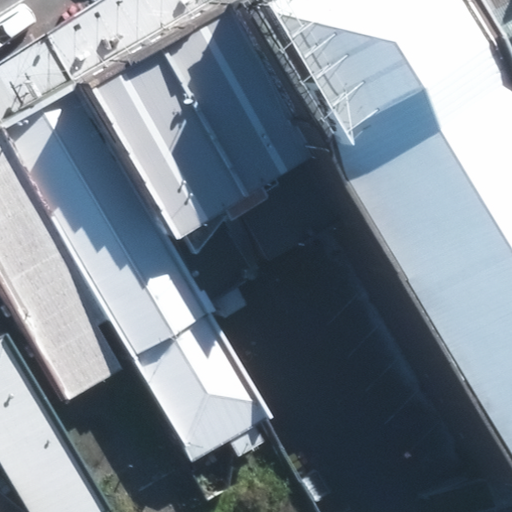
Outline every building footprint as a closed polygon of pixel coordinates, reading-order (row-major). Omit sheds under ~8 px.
[(313,234),(459,472),(511,439),(511,147),(457,58),(422,0),(195,0),(177,11),(313,234)] [(511,0),(422,0),(457,58),(511,25),(511,0)] [(201,301),(313,234),(177,11),(65,77),(201,301)] [(201,301),(65,77),(0,114),(0,177),(115,365),(175,464),(267,409),(201,301)] [(0,323),(50,405),(115,365),(0,177),(0,323)] [(0,489),(13,511),(82,511),(89,508),(0,361),(0,489)]
